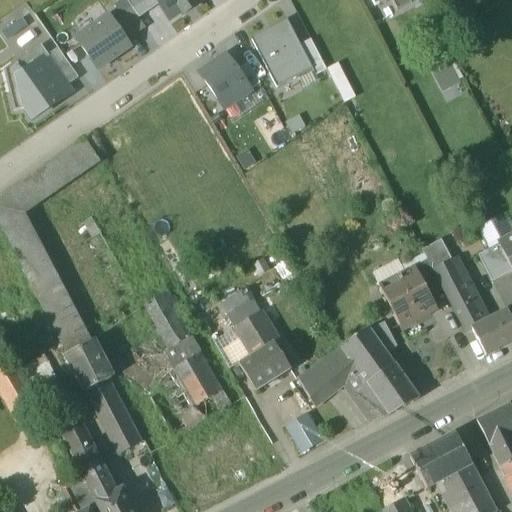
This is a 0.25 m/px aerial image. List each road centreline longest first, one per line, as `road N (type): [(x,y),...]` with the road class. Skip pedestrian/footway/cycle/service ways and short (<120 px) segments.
road 1 (residential): [(0,177),(259,0)]
road 2 (secondary): [(511,378),(248,511)]
